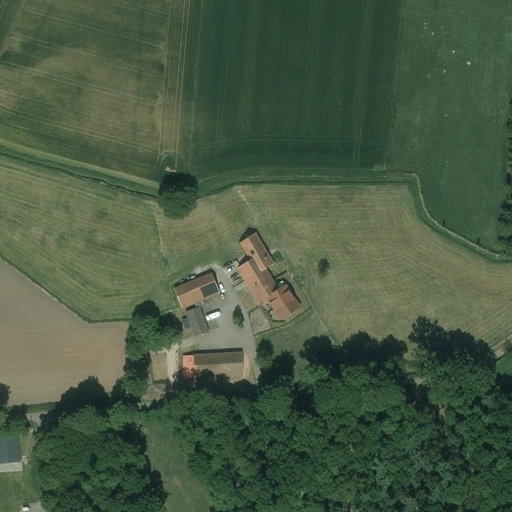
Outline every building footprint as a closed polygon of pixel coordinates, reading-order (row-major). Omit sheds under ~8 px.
[(255,234),(240,243),(250,261),(258,256),(266,269),(266,268),(273,264),(255,234)] [(285,286),(279,290),(266,268),(266,269),(258,256),(250,261),(240,267),(239,265),(236,266),(237,269),(258,303),(267,297),(280,318),(288,313),(290,313),(296,309),(297,307),(298,306),(285,286)] [(211,274),(174,290),(182,308),(219,293),(211,274)] [(199,308),(187,313),(195,336),(207,332),(199,308)] [(232,353),(184,356),(186,379),(234,377),(232,353)] [(242,353),(232,353),(234,377),(243,376),(242,353)] [(20,432),(0,434),(0,500),(1,507),(27,504),(20,432)]
